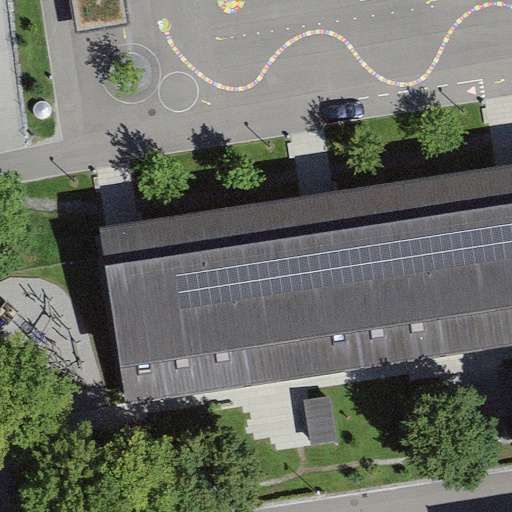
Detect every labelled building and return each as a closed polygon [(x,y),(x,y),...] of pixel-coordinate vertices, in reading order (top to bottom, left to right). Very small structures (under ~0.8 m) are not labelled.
[(56,0),(64,53),(107,47),(100,0),(56,0)] [(139,0),(149,56),(235,42),(228,0),(139,0)] [(511,183),(105,247),(130,408),(511,348),(511,183)] [(511,371),(500,374),(507,419),(511,418),(511,371)] [(332,399),(305,403),(312,449),(339,445),(332,399)]
